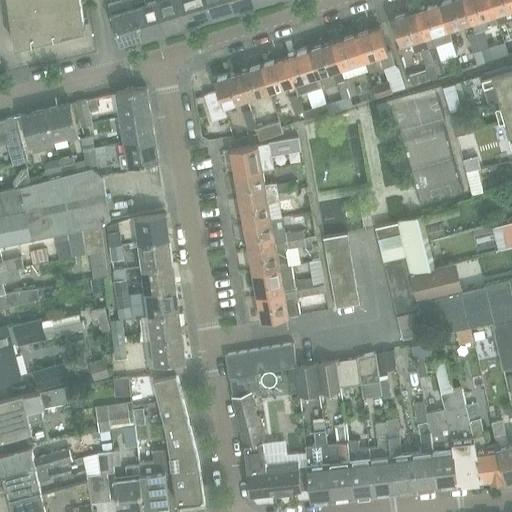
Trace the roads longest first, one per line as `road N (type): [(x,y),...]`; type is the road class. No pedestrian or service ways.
road 1 (residential): [(236,511),(160,61)]
road 2 (residential): [(338,0),(160,61)]
